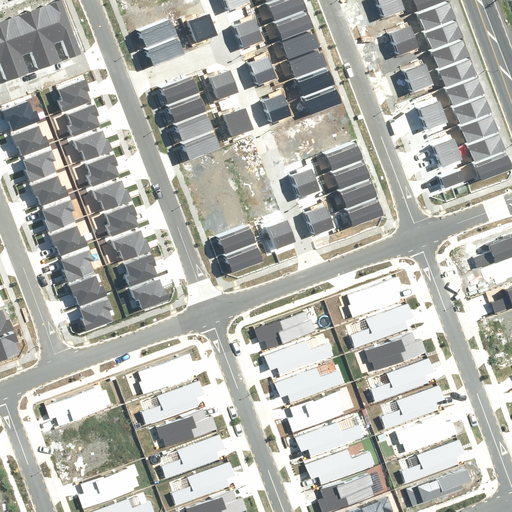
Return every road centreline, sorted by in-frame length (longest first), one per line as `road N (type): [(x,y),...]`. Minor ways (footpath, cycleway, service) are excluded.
road 1 (residential): [(415,240),(511,487)]
road 2 (residential): [(325,0),(415,240)]
road 3 (residential): [(228,46),(320,275)]
road 4 (residential): [(123,85),(210,315)]
road 5 (residential): [(210,315),(285,511)]
road 6 (residential): [(56,372),(0,211)]
road 7 (residential): [(56,372),(210,315)]
road 8 (residential): [(3,391),(46,511)]
